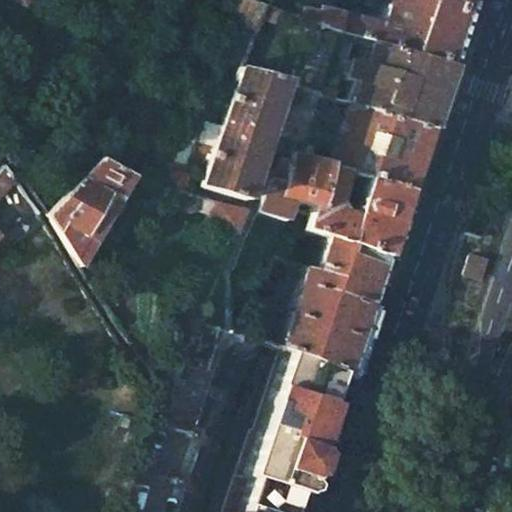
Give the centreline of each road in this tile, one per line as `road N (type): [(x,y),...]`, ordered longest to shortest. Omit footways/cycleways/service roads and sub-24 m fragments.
road 1 (primary): [(462,139),(344,511)]
road 2 (primary): [(450,511),(511,328)]
road 3 (primary): [(511,0),(462,139)]
